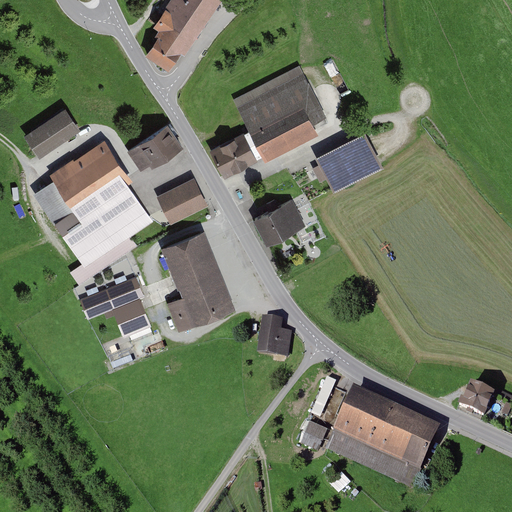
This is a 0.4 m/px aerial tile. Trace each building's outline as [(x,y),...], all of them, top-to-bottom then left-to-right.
[(185,59),(225,0),(167,0),(149,27),(157,33),(144,52),(165,66),(175,53),(185,59)] [(326,121),(297,68),(235,101),(250,129),(243,133),(260,165),(317,135),(314,128),(326,121)] [(37,158),(78,130),(63,108),(22,136),(37,158)] [(139,173),(180,148),(167,128),(126,152),(139,173)] [(223,180),(255,162),(239,133),(207,151),(223,180)] [(328,191),(376,166),(359,133),(313,158),(317,166),(311,170),(318,184),(323,181),(328,191)] [(86,270),(154,221),(129,186),(134,183),(102,138),(47,177),(53,186),(42,194),(60,219),(53,224),(86,270)] [(206,204),(194,180),(160,197),(172,221),(206,204)] [(262,245),(302,225),(290,201),(250,221),(262,245)] [(177,332),(233,310),(203,232),(161,248),(181,297),(166,303),(177,332)] [(137,278),(79,301),(88,322),(113,312),(140,301),(145,299),(137,278)] [(123,337),(150,327),(140,301),(113,312),(123,337)] [(288,357),(291,334),(280,332),(281,323),(261,319),(256,352),(288,357)] [(323,417),(337,380),(325,376),(312,412),(323,417)] [(491,397),(462,383),(452,404),(481,418),(491,397)] [(415,485),(440,427),(350,389),(325,447),(415,485)] [(511,399),(511,397),(499,390),(496,395),(510,403),(511,399)] [(325,433),(307,424),(298,444),(311,450),(314,444),(319,446),(325,433)] [(343,472),(331,483),(341,493),(353,482),(343,472)]
